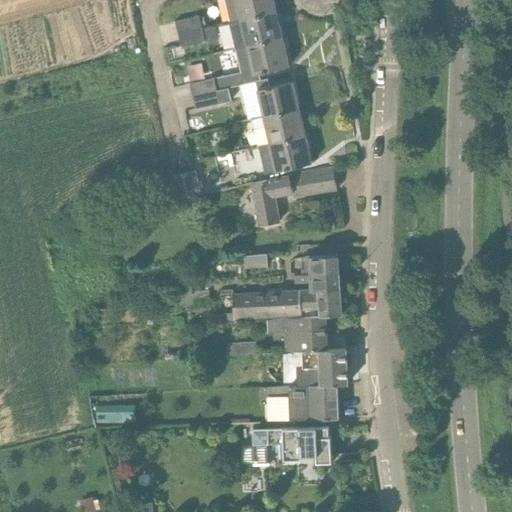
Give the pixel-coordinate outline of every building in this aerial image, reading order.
[(235,0),(240,20),(276,12),(273,0),(235,0)] [(235,50),(283,38),(276,12),(240,20),(229,23),(235,50)] [(178,35),(202,29),(199,16),(175,22),(178,35)] [(181,47),(205,41),(202,29),(178,35),(181,47)] [(283,38),(235,50),(242,77),(257,74),(289,67),(283,38)] [(193,97),(217,91),(214,79),(190,85),(193,97)] [(263,118),(299,110),(293,82),(257,90),(263,118)] [(217,91),(220,104),(231,101),(228,89),(217,91)] [(193,97),(196,110),(220,104),(217,91),(193,97)] [(259,147),(306,136),(299,110),(263,118),(265,127),(255,130),(254,133),(255,136),(257,138),(259,147)] [(306,136),(259,147),(265,174),(312,164),(306,136)] [(333,168),(289,175),(269,178),(269,180),(251,183),(259,226),(281,222),(277,197),(294,194),(294,199),(337,191),(333,168)] [(196,171),(183,174),(189,199),(202,195),(196,171)] [(176,201),(189,199),(183,174),(171,177),(176,201)] [(294,276),(339,273),(338,256),(309,257),(309,266),(298,266),(298,274),(294,274),(294,276)] [(232,266),(245,266),(244,257),(232,258),(232,266)] [(247,279),(259,278),(258,267),(246,268),(247,279)] [(312,291),(340,289),(339,273),(294,276),(294,284),(310,284),(310,288),(312,291)] [(178,307),(210,304),(209,291),(194,292),(193,287),(176,289),(178,307)] [(320,316),(325,316),(342,314),(340,289),(312,291),(310,288),(300,290),(302,310),(319,309),(320,316)] [(303,316),(302,310),(300,290),(233,294),(234,314),(219,314),(220,323),(235,322),(235,321),(303,316)] [(302,352),(346,349),(345,336),(326,337),(325,316),(320,316),(269,320),(270,334),(284,332),(286,353),(302,352)] [(228,357),(258,354),(257,342),(227,344),(228,357)] [(297,387),(338,385),(348,384),(346,349),(302,352),(303,367),(297,368),(297,387)] [(338,385),(297,387),(261,388),(261,399),(290,398),(291,421),(339,419),(338,385)] [(316,464),(332,463),(331,427),(252,430),(253,446),(283,445),(284,461),(302,460),(302,456),(316,456),(316,464)] [(141,511),(153,511),(153,503),(141,504),(141,511)]
